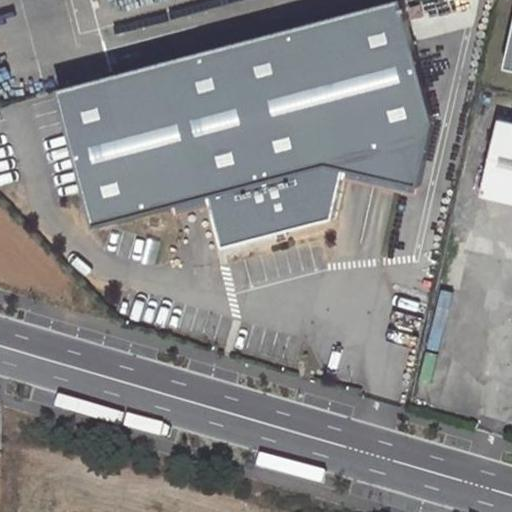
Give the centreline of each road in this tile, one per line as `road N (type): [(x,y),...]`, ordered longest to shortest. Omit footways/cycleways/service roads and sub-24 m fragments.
road 1 (tertiary): [(511,497),(0,351)]
road 2 (unknown): [(31,0),(60,47),(82,49),(256,0)]
